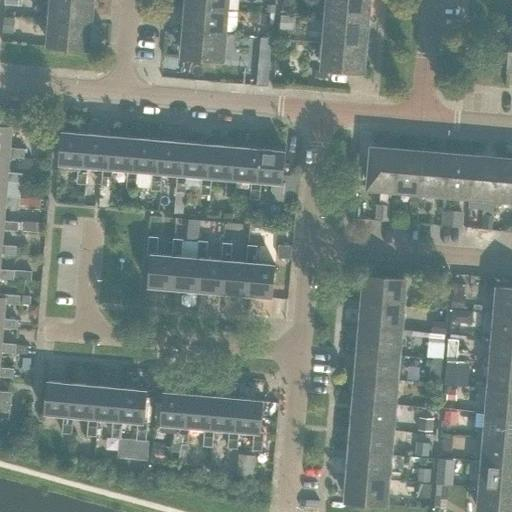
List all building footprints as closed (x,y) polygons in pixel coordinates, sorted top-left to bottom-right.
[(51,0),(50,18),(88,21),(90,0),(51,0)] [(366,21),(367,0),(329,0),(328,18),(366,21)] [(267,4),(266,12),(275,13),(275,4),(267,4)] [(225,33),(227,8),(189,5),(187,30),(225,33)] [(260,23),(260,24),(269,25),(269,24),(273,24),(274,13),(261,12),(260,19),(260,23)] [(281,14),(279,28),(292,30),(294,16),(281,14)] [(13,33),(14,17),(3,16),(1,32),(13,33)] [(50,18),(48,43),(86,46),(88,21),(50,18)] [(364,46),(366,21),(328,18),(326,43),(364,46)] [(223,58),(225,33),(187,30),(185,55),(223,58)] [(265,48),(266,38),(249,36),(248,46),(265,48)] [(362,72),(364,46),(326,43),(323,68),(362,72)] [(275,56),(274,70),(282,70),(283,57),(275,56)] [(0,126),(0,151),(10,152),(9,156),(22,158),(24,158),(25,149),(10,148),(12,128),(0,126)] [(88,167),(90,134),(61,131),(58,164),(78,166),(77,183),(86,184),(88,167)] [(111,186),(112,169),(115,136),(90,134),(88,167),(103,168),(101,185),(111,186)] [(137,171),(140,138),(115,136),(112,169),(128,170),(126,188),(136,188),(137,171)] [(160,190),(162,173),(164,140),(140,138),(137,171),(152,172),(151,190),(160,190)] [(187,175),(190,143),(164,140),(162,173),(177,175),(176,192),(185,193),(187,175)] [(210,195),(212,178),(214,145),(190,143),(187,175),(202,177),(201,194),(210,195)] [(28,144),(28,158),(39,158),(39,144),(28,144)] [(235,197),(236,180),(239,147),(214,145),(212,178),(227,179),(226,196),(235,197)] [(260,199),(261,182),(264,149),(239,147),(236,180),(252,181),(250,198),(260,199)] [(264,149),(261,182),(276,183),(275,200),(284,201),(285,182),(283,182),(285,151),(264,149)] [(394,189),(398,151),(372,149),(369,187),(394,189)] [(0,151),(0,175),(7,177),(7,181),(22,182),(23,173),(8,172),(9,156),(10,152),(0,151)] [(419,191),(423,153),(398,151),(394,189),(419,191)] [(444,194),(447,155),(423,153),(419,191),(444,194)] [(469,196),(472,157),(447,155),(444,194),(469,196)] [(494,198),(497,159),(472,157),(469,196),(494,198)] [(22,158),(21,168),(28,169),(32,165),(33,159),(24,158),(22,158)] [(511,199),(511,160),(497,159),(494,198),(511,199)] [(0,175),(0,200),(5,201),(5,205),(20,206),(20,198),(6,196),(7,181),(7,177),(0,175)] [(410,194),(409,207),(417,208),(418,195),(410,194)] [(28,197),(28,205),(40,206),(40,198),(28,197)] [(0,200),(0,224),(3,225),(3,229),(18,231),(23,231),(38,232),(39,221),(28,221),(24,221),(24,222),(18,222),(4,220),(5,205),(5,201),(0,200)] [(376,204),(375,219),(388,220),(389,205),(376,204)] [(443,210),(442,225),(463,227),(463,211),(443,210)] [(481,216),(480,229),(490,229),(491,217),(481,216)] [(188,218),(186,238),(198,239),(200,220),(188,218)] [(0,224),(0,249),(1,250),(1,254),(16,255),(16,246),(2,245),(3,229),(3,225),(0,224)] [(169,288),(172,255),(156,254),(158,237),(149,236),(147,255),(150,255),(147,287),(169,288)] [(194,291),(197,258),(181,256),(182,239),(173,238),(172,255),(169,288),(194,291)] [(218,293),(221,260),(206,258),(207,241),(198,240),(197,258),(194,291),(218,293)] [(243,295),(246,262),(230,261),(232,243),(223,242),(221,260),(218,293),(243,295)] [(246,262),(243,295),(272,297),(275,264),(255,263),(257,245),(247,245),(246,262)] [(278,245),(278,258),(291,258),(291,245),(278,245)] [(0,249),(0,278),(13,279),(14,270),(0,269),(0,262),(1,254),(1,250),(0,249)] [(19,270),(19,279),(31,280),(32,270),(19,270)] [(363,301),(402,304),(404,279),(366,275),(363,301)] [(495,313),(511,314),(511,288),(497,288),(495,313)] [(0,298),(5,299),(5,303),(20,305),(21,296),(0,293),(0,298)] [(443,308),(445,295),(428,293),(427,306),(443,308)] [(22,295),(21,304),(30,304),(30,305),(31,296),(22,295)] [(452,295),(451,307),(464,308),(465,296),(452,295)] [(0,322),(3,323),(3,328),(18,329),(18,320),(4,319),(5,303),(5,299),(0,298),(0,322)] [(400,329),(402,304),(363,301),(361,326),(400,329)] [(30,304),(29,313),(37,313),(38,305),(30,305),(30,304)] [(453,309),(452,321),(460,321),(461,309),(453,309)] [(511,339),(511,314),(495,313),(493,338),(511,339)] [(433,319),(431,333),(445,334),(447,321),(433,319)] [(0,322),(0,347),(1,347),(1,352),(15,353),(27,354),(28,345),(1,343),(3,328),(3,323),(0,322)] [(398,354),(400,329),(361,326),(359,351),(398,354)] [(448,338),(446,359),(455,359),(457,360),(457,359),(458,351),(459,339),(448,338)] [(511,364),(511,339),(493,338),(491,363),(511,364)] [(428,341),(426,357),(443,359),(444,343),(444,342),(428,341)] [(0,347),(0,376),(13,378),(14,369),(0,367),(0,359),(1,352),(1,347),(0,347)] [(396,379),(398,354),(359,351),(357,376),(396,379)] [(460,351),(459,359),(468,360),(468,351),(460,351)] [(426,358),(425,366),(429,366),(428,382),(440,383),(442,359),(426,358)] [(446,359),(444,384),(457,385),(459,360),(457,360),(455,359),(446,359)] [(511,389),(511,364),(491,363),(489,388),(511,389)] [(393,404),(396,379),(357,376),(355,401),(393,404)] [(71,434),(73,416),(76,383),(47,381),(44,414),(63,416),(62,433),(71,434)] [(97,419),(100,385),(76,383),(73,416),(88,418),(87,435),(96,436),(97,419)] [(121,438),(122,421),(125,388),(100,385),(97,419),(113,420),(111,437),(121,438)] [(125,388),(122,421),(138,422),(136,440),(145,440),(147,422),(144,421),(147,390),(125,388)] [(511,414),(511,389),(489,388),(487,413),(511,414)] [(0,411),(10,412),(12,392),(0,391),(0,411)] [(189,427),(192,394),(163,391),(160,424),(180,426),(178,443),(188,444),(189,427)] [(214,429),(217,396),(192,394),(189,427),(205,428),(203,445),(212,446),(214,429)] [(239,431),(241,398),(217,396),(214,429),(229,430),(228,447),(237,448),(239,431)] [(241,398),(239,431),(254,432),(252,449),(262,450),(263,432),(260,431),(263,400),(241,398)] [(391,429),(393,404),(355,401),(353,426),(391,429)] [(444,410),(443,424),(456,425),(457,411),(444,410)] [(511,439),(511,414),(487,413),(485,438),(511,439)] [(433,431),(434,418),(418,416),(417,430),(433,431)] [(389,454),(391,429),(353,426),(351,451),(389,454)] [(443,436),(442,449),(452,449),(453,437),(443,436)] [(511,464),(511,439),(485,438),(483,463),(511,464)] [(428,456),(430,442),(415,441),(414,455),(428,456)] [(387,479),(389,454),(351,451),(349,476),(387,479)] [(253,477),(255,455),(237,453),(235,475),(253,477)] [(511,490),(511,464),(483,463),(481,487),(511,490)] [(418,468),(417,481),(430,482),(431,469),(418,468)] [(436,469),(435,484),(453,485),(453,470),(436,469)] [(385,504),(387,479),(349,476),(346,501),(385,504)] [(418,483),(417,496),(429,496),(430,484),(418,483)] [(436,484),(434,508),(447,509),(448,485),(436,484)] [(511,511),(511,490),(481,487),(479,511),(511,511)]
